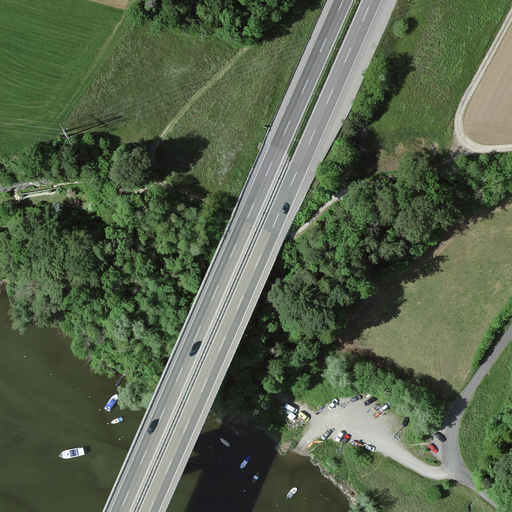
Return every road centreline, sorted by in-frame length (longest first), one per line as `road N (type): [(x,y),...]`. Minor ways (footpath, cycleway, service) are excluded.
road 1 (motorway): [(343,0),(119,511)]
road 2 (motorway): [(149,511),(372,0)]
road 3 (unclassified): [(509,511),(459,471),(449,441),(474,380),(511,329)]
road 4 (track): [(153,175),(160,137),(285,0)]
road 5 (track): [(459,471),(426,470),(320,421),(267,384)]
road 6 (track): [(134,0),(62,122),(53,131),(0,134)]
road 7 (track): [(511,14),(458,123),(466,145),(511,147)]
road 8 (track): [(343,192),(445,163),(466,145)]
